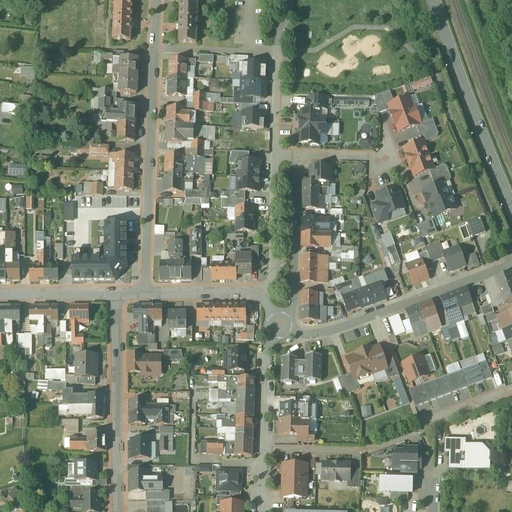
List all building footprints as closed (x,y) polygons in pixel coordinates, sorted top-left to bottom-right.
[(132,0),(114,0),(114,9),(132,10),(132,0)] [(198,0),(180,0),(180,12),(198,13),(198,0)] [(132,10),(114,9),(113,40),(131,41),(132,10)] [(198,13),(180,12),(179,43),(197,44),(198,13)] [(214,56),(199,56),(199,63),(214,64),(214,56)] [(124,60),(114,59),(114,60),(113,76),(120,77),(137,77),(138,60),(124,60)] [(188,61),(170,60),(169,78),(187,79),(187,68),(188,61)] [(22,67),(22,79),(35,79),(35,67),(22,67)] [(137,77),(120,77),(120,94),(137,94),(137,77)] [(187,79),(169,78),(169,97),(185,98),(186,98),(186,97),(187,79)] [(431,80),(412,86),(414,91),(433,84),(431,80)] [(265,82),(242,81),(242,90),(235,90),(235,98),(265,100),(265,82)] [(402,89),(393,93),(395,98),(404,94),(402,89)] [(111,90),(99,90),(98,100),(111,100),(111,92),(111,90)] [(390,92),(375,97),(378,115),(391,110),(389,106),(395,104),(390,92)] [(200,98),(186,97),(186,98),(185,98),(185,103),(188,103),(206,104),(206,95),(200,95),(200,98)] [(395,104),(389,106),(391,110),(392,113),(391,113),(396,127),(397,126),(400,133),(416,127),(421,125),(415,109),(423,106),(422,106),(413,109),(409,99),(395,104)] [(111,100),(98,100),(98,111),(111,111),(111,109),(111,100)] [(116,100),(111,100),(111,109),(119,109),(119,107),(123,107),(124,101),(116,100)] [(328,100),(308,100),(308,112),(320,112),(320,111),(328,111),(328,100)] [(206,104),(188,103),(188,108),(194,108),(194,112),(205,113),(206,104)] [(20,115),(21,107),(3,104),(2,113),(20,115)] [(112,114),(103,113),(101,116),(101,119),(103,121),(102,123),(102,124),(112,124),(118,125),(135,125),(136,108),(123,107),(119,107),(119,109),(118,120),(115,120),(114,118),(114,116),(112,114)] [(186,109),(168,108),(167,126),(185,127),(185,114),(186,109)] [(308,112),(302,112),(302,119),(301,119),(301,120),(302,120),(301,131),(300,131),(300,132),(301,132),(301,144),(310,144),(310,146),(325,146),(327,144),(327,138),(325,136),(326,119),(320,119),(320,112),(308,112)] [(264,114),(243,114),(242,129),(264,130),(264,122),(264,121),(264,114)] [(433,120),(421,125),(416,127),(420,135),(436,129),(433,120)] [(102,124),(99,124),(98,136),(112,137),(112,124),(102,124)] [(135,125),(118,125),(117,142),(134,143),(135,137),(135,126),(135,125)] [(185,127),(167,126),(167,143),(184,144),(184,138),(207,139),(208,128),(195,127),(190,127),(185,127)] [(436,129),(420,135),(422,143),(423,143),(424,143),(437,138),(439,135),(436,129)] [(204,143),(192,142),(192,151),(204,151),(204,143)] [(422,143),(405,149),(409,160),(408,160),(409,164),(429,156),(424,143),(423,143),(422,143)] [(109,148),(91,147),(91,148),(90,155),(108,156),(109,148)] [(204,151),(192,151),(191,158),(191,159),(203,159),(204,157),(204,151)] [(134,156),(117,155),(116,173),(133,173),(134,156)] [(184,157),(166,156),(166,174),(183,175),(184,158),(184,157)] [(429,156),(409,164),(411,167),(415,177),(430,172),(433,171),(432,170),(434,170),(429,156)] [(203,159),(191,159),(191,158),(184,158),(183,175),(205,176),(206,159),(203,159)] [(239,163),(239,177),(259,178),(260,164),(239,163)] [(26,167),(10,166),(9,175),(25,176),(26,167)] [(434,170),(432,170),(433,171),(430,172),(432,180),(449,173),(447,167),(444,166),(434,170)] [(311,183),(329,183),(331,183),(331,168),(312,168),(311,183)] [(133,173),(116,173),(115,190),(115,191),(133,192),(133,173)] [(449,173),(432,180),(435,187),(442,184),(442,185),(450,182),(451,179),(449,173)] [(166,174),(165,174),(164,192),(182,193),(183,175),(166,174)] [(259,178),(239,177),(238,191),(238,192),(246,192),(258,193),(258,184),(258,182),(259,182),(259,178)] [(328,197),(329,183),(311,183),(304,183),(303,197),(325,197),(328,197)] [(103,185),(92,184),(92,185),(91,196),(102,196),(103,185)] [(435,187),(424,191),(426,196),(424,197),(427,204),(428,204),(429,206),(450,199),(450,198),(447,190),(444,189),(442,185),(442,184),(435,187)] [(13,187),(13,195),(24,195),(24,186),(13,187)] [(398,189),(378,196),(381,204),(385,217),(386,217),(405,210),(401,198),(402,196),(400,193),(399,192),(398,189)] [(246,192),(238,192),(238,191),(230,191),(228,193),(228,200),(246,200),(246,192)] [(204,192),(186,192),(186,200),(204,200),(204,192)] [(325,197),(303,197),(303,210),(325,211),(325,197)] [(429,206),(430,209),(431,209),(434,218),(456,210),(452,197),(450,198),(450,199),(429,206)] [(246,200),(222,200),(222,210),(229,209),(232,209),(237,209),(237,208),(245,208),(246,200)] [(130,204),(110,203),(109,204),(110,204),(109,223),(109,224),(115,224),(129,225),(129,224),(130,204)] [(381,204),(371,208),(377,225),(388,221),(386,217),(385,217),(381,204)] [(245,208),(237,208),(237,209),(237,221),(253,221),(253,208),(245,208)] [(488,216),(467,223),(473,238),(486,233),(481,219),(488,216)] [(330,221),(303,220),(303,234),(330,234),(330,221)] [(253,221),(237,221),(237,233),(253,233),(253,221)] [(432,221),(418,226),(423,240),(437,234),(432,221)] [(129,225),(115,224),(114,245),(122,246),(122,251),(130,251),(131,225),(129,225)] [(156,227),(156,236),(165,236),(165,227),(156,227)] [(202,232),(191,232),(191,258),(202,258),(202,232)] [(330,234),(303,234),(303,246),(303,247),(324,248),(324,243),(330,243),(330,234)] [(94,238),(85,238),(85,256),(94,256),(94,238)] [(15,239),(6,239),(6,253),(12,253),(15,253),(15,239)] [(392,241),(384,244),(386,249),(394,246),(392,241)] [(440,244),(426,249),(427,253),(431,264),(445,259),(443,254),(444,254),(440,244)] [(114,245),(104,245),(103,274),(121,274),(122,251),(122,246),(114,245)] [(394,246),(386,249),(393,267),(401,264),(395,246),(394,246)] [(444,254),(443,254),(445,259),(450,273),(453,271),(454,270),(456,270),(457,270),(465,267),(458,249),(444,254)] [(12,253),(6,253),(6,282),(20,282),(20,266),(12,266),(12,253)] [(427,253),(419,256),(421,262),(421,261),(426,273),(433,270),(431,264),(427,253)] [(237,265),(224,265),(224,281),(237,281),(237,276),(238,276),(238,274),(245,273),(245,276),(252,276),(252,264),(252,255),(251,255),(236,255),(237,265)] [(418,255),(407,259),(407,260),(409,266),(421,262),(419,256),(418,255)] [(330,258),(302,257),(302,258),(302,271),(324,271),(324,265),(329,265),(330,258)] [(421,262),(409,266),(410,271),(408,272),(413,286),(428,280),(426,273),(421,261),(421,262)] [(171,263),(160,263),(160,281),(176,281),(176,263),(171,263)] [(181,263),(176,263),(176,281),(192,281),(192,263),(181,263)] [(224,265),(212,265),(212,281),(224,281),(224,265)] [(39,266),(30,266),(30,282),(44,282),(44,266),(39,266)] [(49,266),(44,266),(44,282),(58,282),(58,266),(49,266)] [(71,266),(71,282),(88,282),(88,266),(78,266),(71,266)] [(302,271),(302,285),(325,285),(327,284),(328,271),(302,271)] [(492,294),(511,287),(511,275),(511,273),(486,283),(488,290),(491,289),(492,294)] [(377,276),(365,280),(373,303),(386,299),(377,276)] [(343,278),(330,283),(332,289),(337,287),(345,284),(343,278)] [(363,290),(359,280),(352,282),(361,308),(373,303),(365,280),(368,288),(363,290)] [(352,282),(349,283),(348,283),(345,284),(337,287),(338,292),(341,292),(348,312),(361,308),(352,282)] [(511,302),(511,287),(492,294),(495,300),(492,301),(495,308),(511,302)] [(467,290),(454,294),(454,295),(461,314),(467,312),(468,317),(475,314),(472,305),(467,290)] [(323,295),(301,294),(301,308),(323,308),(323,295)] [(454,294),(442,299),(441,299),(449,319),(455,317),(457,320),(463,318),(461,314),(454,295),(454,294)] [(432,302),(419,307),(428,331),(429,333),(430,334),(441,330),(440,329),(441,329),(440,327),(441,326),(432,302)] [(491,305),(480,309),(484,318),(494,314),(491,305)] [(148,306),(134,306),(135,322),(139,322),(148,322),(148,306)] [(162,306),(148,306),(148,322),(153,322),(162,322),(162,306)] [(210,306),(197,306),(197,322),(210,322),(210,306)] [(222,306),(210,306),(210,322),(222,322),(222,306)] [(234,306),(222,306),(222,322),(234,322),(234,306)] [(246,306),(234,306),(234,322),(246,322),(246,306)] [(20,307),(6,307),(6,337),(13,337),(13,329),(11,329),(11,327),(20,327),(20,323),(20,307)] [(44,307),(30,307),(30,323),(31,323),(40,323),(44,323),(44,307)] [(58,307),(44,307),(44,323),(44,336),(51,336),(52,336),(51,326),(49,326),(49,323),(58,323),(58,307)] [(88,307),(71,307),(71,322),(72,322),(79,322),(79,324),(88,324),(88,322),(88,307)] [(419,307),(406,312),(416,338),(429,333),(428,331),(419,307)] [(323,308),(301,308),(301,322),(318,322),(327,322),(327,308),(323,308)] [(511,311),(496,318),(501,330),(510,328),(511,326),(511,311)] [(186,312),(168,312),(169,331),(186,331),(186,314),(186,312)] [(399,316),(389,320),(396,338),(406,334),(399,316)] [(480,317),(475,318),(478,328),(483,326),(480,317)] [(497,321),(487,325),(491,335),(501,331),(497,321)] [(79,322),(72,322),(72,331),(72,337),(72,345),(84,345),(84,336),(79,336),(79,324),(79,322)] [(148,322),(139,322),(139,336),(148,336),(148,322)] [(40,323),(31,323),(31,326),(31,336),(32,336),(38,336),(38,329),(40,329),(40,323)] [(511,326),(510,328),(501,330),(501,331),(503,331),(507,342),(511,340),(511,326)] [(450,339),(446,327),(441,329),(440,329),(441,330),(445,341),(450,339)] [(148,336),(139,336),(139,346),(148,346),(148,336)] [(379,348),(368,352),(368,350),(364,351),(372,374),(377,372),(378,372),(385,370),(387,369),(385,362),(379,348)] [(182,351),(164,351),(164,361),(183,361),(182,351)] [(364,351),(355,354),(356,356),(347,360),(352,374),(355,381),(357,380),(367,377),(368,375),(372,374),(364,351)] [(246,352),(229,352),(229,372),(246,372),(247,372),(247,361),(246,361),(246,352)] [(305,363),(298,363),(298,359),(293,359),(293,357),(287,357),(287,359),(282,359),(281,384),(287,384),(287,386),(292,387),(292,384),(298,385),(298,379),(305,380),(305,382),(310,382),(310,384),(316,384),(316,382),(321,382),(322,357),(316,357),(316,355),(311,355),(311,357),(305,357),(305,363)] [(97,356),(77,356),(77,377),(76,379),(95,379),(97,379),(97,370),(96,370),(96,356),(97,356)] [(160,358),(144,358),(144,356),(128,356),(128,374),(143,374),(143,376),(160,376),(160,358)] [(432,356),(426,357),(431,373),(436,372),(432,356)] [(422,358),(404,365),(411,384),(429,377),(422,358)] [(399,376),(393,359),(385,362),(387,369),(385,370),(388,380),(399,376)] [(493,379),(486,362),(479,365),(486,382),(493,379)] [(458,364),(447,368),(450,376),(461,371),(458,364)] [(479,365),(463,371),(469,388),(486,382),(479,365)] [(46,370),(46,383),(66,382),(66,370),(46,370)] [(450,376),(445,377),(452,394),(469,388),(463,371),(461,371),(450,376)] [(355,381),(352,374),(344,377),(348,388),(350,393),(351,394),(361,390),(357,380),(355,381)] [(95,379),(76,379),(77,377),(66,377),(67,384),(95,387),(95,379)] [(344,377),(338,379),(342,390),(348,388),(344,377)] [(445,377),(438,380),(444,397),(452,394),(445,377)] [(246,379),(235,379),(224,378),(224,384),(231,384),(231,392),(254,393),(255,379),(246,379)] [(404,407),(411,404),(401,378),(393,381),(404,407)] [(438,380),(431,383),(437,400),(444,397),(438,380)] [(67,384),(49,383),(48,391),(63,393),(66,393),(66,392),(67,384)] [(431,383),(424,385),(430,402),(437,400),(431,383)] [(424,385),(409,391),(415,408),(430,402),(424,385)] [(227,392),(218,391),(218,401),(238,402),(238,405),(254,405),(254,393),(227,392)] [(104,396),(88,396),(88,399),(83,399),(83,397),(73,397),(63,397),(63,407),(69,408),(77,408),(104,408),(104,396)] [(314,398),(298,398),(298,406),(303,406),(303,411),(310,411),(314,407),(314,398)] [(146,401),(131,401),(131,413),(169,413),(169,407),(158,406),(158,405),(148,405),(148,406),(146,406),(146,401)] [(238,405),(224,404),(224,410),(226,410),(226,417),(230,417),(230,418),(253,418),(254,405),(238,405)] [(298,406),(281,405),(280,420),(303,421),(303,411),(303,406),(298,406)] [(363,418),(373,417),(371,407),(362,408),(363,418)] [(77,408),(69,408),(69,418),(89,417),(89,420),(104,420),(104,408),(77,408)] [(131,413),(131,426),(146,426),(146,421),(157,421),(157,426),(169,426),(169,413),(131,413)] [(230,418),(217,417),(217,423),(223,423),(223,429),(222,429),(222,430),(253,431),(253,418),(230,418)] [(303,421),(280,420),(280,435),(298,436),(308,436),(308,435),(308,421),(303,421)] [(222,430),(218,430),(218,435),(229,436),(229,443),(252,444),(253,431),(222,430)] [(107,435),(89,435),(89,440),(77,440),(77,450),(89,450),(89,453),(107,452),(107,435)] [(150,440),(132,440),(132,451),(131,451),(131,460),(149,460),(149,452),(150,452),(150,440)] [(161,440),(160,440),(160,452),(168,452),(168,440),(161,440)] [(466,440),(445,440),(444,454),(449,454),(449,470),(490,471),(491,454),(483,446),(466,445),(466,440)] [(229,443),(226,443),(226,444),(208,443),(207,455),(225,456),(252,457),(252,444),(229,443)] [(404,449),(404,453),(393,453),(393,469),(402,469),(417,469),(421,469),(421,457),(417,457),(417,449),(404,449)] [(97,464),(77,464),(77,481),(77,482),(83,482),(97,482),(97,481),(96,481),(96,475),(97,475),(97,464)] [(350,465),(323,464),(323,480),(332,481),(332,483),(341,483),(341,481),(350,481),(350,465)] [(284,482),(306,483),(306,466),(284,465),(284,482)] [(147,472),(131,472),(131,492),(147,492),(147,490),(147,479),(147,472)] [(241,473),(218,472),(217,491),(241,492),(241,473)] [(359,483),(349,483),(349,489),(360,489),(360,472),(359,472),(359,483)] [(162,479),(147,479),(147,490),(162,490),(162,479)] [(413,481),(386,481),(381,481),(380,493),(386,493),(390,493),(408,494),(408,493),(412,494),(412,489),(413,489),(413,481)] [(305,499),(306,483),(284,482),(283,499),(305,499)] [(83,488),(72,488),(72,500),(83,500),(83,495),(95,495),(95,488),(83,488)] [(95,495),(83,495),(83,500),(83,508),(83,511),(99,511),(99,495),(95,495)] [(72,500),(72,508),(83,508),(83,500),(72,500)] [(165,511),(166,502),(147,502),(146,511),(165,511)]
